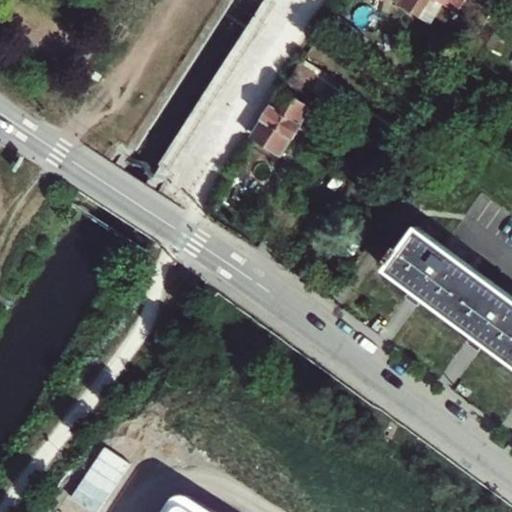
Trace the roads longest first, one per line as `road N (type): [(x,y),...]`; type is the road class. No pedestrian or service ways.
road 1 (tertiary): [(0,111),(181,230),(511,474)]
road 2 (unknown): [(358,511),(182,393)]
